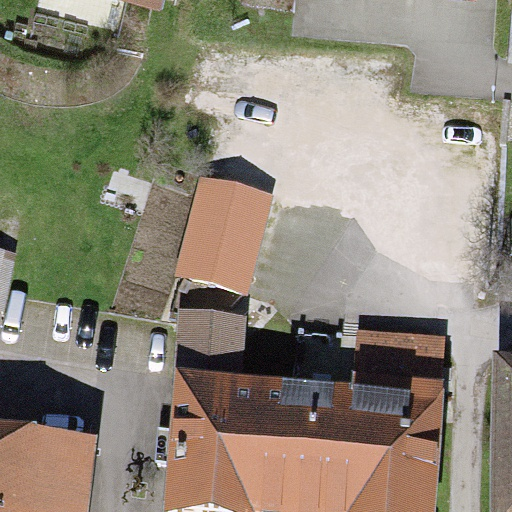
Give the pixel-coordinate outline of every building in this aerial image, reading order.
[(266,198),(204,183),(182,272),(245,287),(266,198)] [(0,308),(10,264),(0,262),(0,308)] [(194,341),(181,511),(436,511),(447,366),(367,360),(363,416),(240,407),(245,345),(194,341)] [(511,511),(511,392),(502,393),(501,511),(511,511)] [(95,511),(100,467),(0,456),(0,511),(95,511)]
